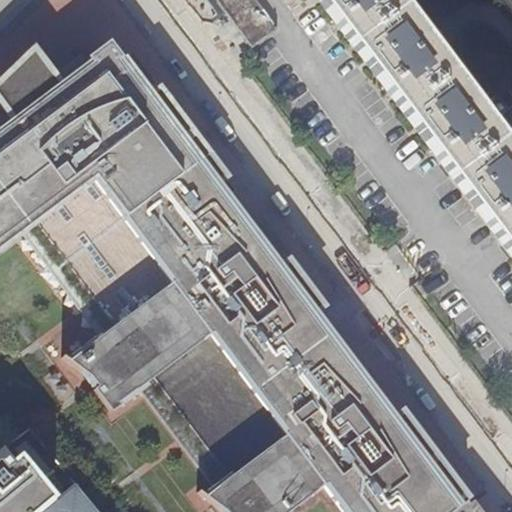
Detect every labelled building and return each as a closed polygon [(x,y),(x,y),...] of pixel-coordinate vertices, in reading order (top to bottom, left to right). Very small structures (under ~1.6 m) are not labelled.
[(82,0),(54,0),(76,41),(98,30),(82,0)] [(278,29),(256,0),(217,0),(254,48),(278,29)] [(511,151),(502,137),(398,0),(317,0),(450,175),(505,249),(511,258),(511,151)] [(58,269),(209,157),(153,87),(140,96),(103,44),(60,84),(29,50),(0,78),(0,111),(5,121),(0,125),(0,240),(21,226),(58,269)] [(450,511),(464,502),(467,499),(403,415),(394,421),(390,425),(310,319),(314,315),(322,308),(289,264),(281,270),(277,273),(213,189),(217,185),(224,179),(226,181),(227,180),(209,157),(58,269),(106,333),(103,336),(68,362),(63,358),(62,358),(90,379),(97,388),(93,391),(111,414),(120,407),(118,406),(139,391),(145,385),(184,438),(189,433),(192,437),(187,441),(220,486),(214,491),(204,498),(198,493),(197,495),(221,511),(291,511),(323,488),(341,511),(450,511)] [(281,270),(217,185),(213,189),(277,273),(281,270)] [(55,272),(103,336),(106,333),(58,269),(55,272)] [(394,421),(314,315),(310,319),(390,425),(394,421)] [(139,391),(214,491),(220,486),(187,441),(184,438),(145,385),(139,391)] [(184,438),(187,441),(192,437),(189,433),(184,438)] [(0,511),(43,511),(56,501),(19,455),(10,463),(0,451),(0,511)] [(97,511),(75,485),(60,498),(56,501),(43,511),(97,511)] [(467,499),(464,502),(471,511),(479,511),(469,498),(467,499)] [(471,511),(464,502),(450,511),(471,511)]
